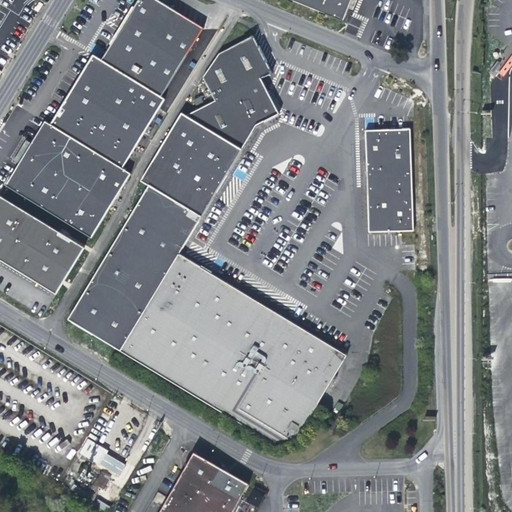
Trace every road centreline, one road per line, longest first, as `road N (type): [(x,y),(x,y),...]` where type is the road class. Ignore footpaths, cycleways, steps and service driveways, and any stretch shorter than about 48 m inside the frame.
road 1 (unclassified): [(44,336),(276,468),(420,465),(452,435)]
road 2 (unclassified): [(44,336),(134,192),(139,168),(236,0)]
road 3 (unclassified): [(236,0),(435,83)]
road 4 (secondary): [(435,83),(440,225),(449,259)]
road 5 (secondary): [(449,259),(452,435)]
road 6 (secondary): [(460,157),(460,0)]
road 7 (unclassified): [(511,60),(495,81),(497,156),(460,157)]
